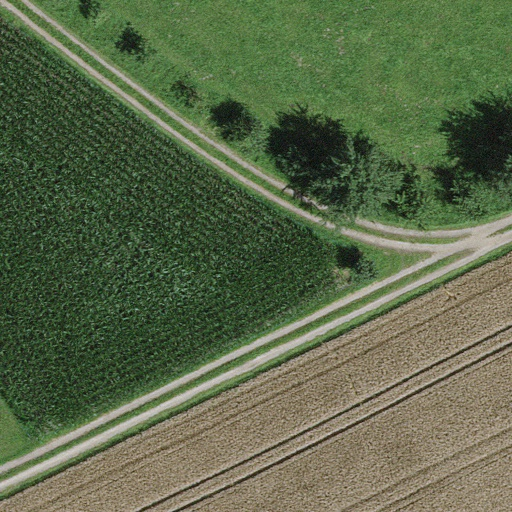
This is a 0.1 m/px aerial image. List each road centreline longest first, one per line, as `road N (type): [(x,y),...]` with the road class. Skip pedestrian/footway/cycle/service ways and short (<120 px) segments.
road 1 (track): [(0,480),(511,231)]
road 2 (track): [(25,0),(243,179),(316,219),(484,249)]
